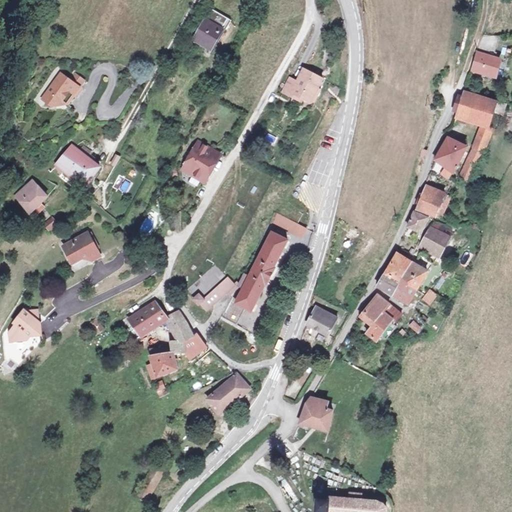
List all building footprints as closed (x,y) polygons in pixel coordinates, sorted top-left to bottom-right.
[(217,17),(202,9),(196,21),(195,21),(185,39),(201,48),(217,17)] [(474,35),(468,54),(479,57),(481,51),(489,53),(494,36),(474,35)] [(479,57),(468,54),(462,72),(488,80),(493,61),(489,60),(491,54),(489,53),(481,51),(479,57)] [(312,78),(293,68),(286,81),(279,95),(290,101),(293,97),(300,101),(312,78)] [(60,80),(53,74),(34,98),(43,106),(50,105),(54,101),(61,92),(65,95),(71,88),(60,80)] [(60,80),(71,88),(73,90),(78,84),(65,74),(60,80)] [(279,95),(286,81),(279,77),(271,91),(279,95)] [(68,97),(65,95),(61,92),(54,101),(61,106),(68,97)] [(488,103),(455,93),(447,117),(476,126),(481,128),(488,103)] [(486,130),(481,128),(476,126),(467,147),(476,152),(486,130)] [(458,150),(440,139),(426,160),(438,167),(445,171),(458,150)] [(203,151),(189,143),(175,168),(194,180),(201,168),(204,170),(210,160),(201,154),(203,151)] [(476,152),(467,147),(463,154),(473,159),(476,152)] [(69,155),(60,148),(46,167),(65,181),(68,177),(79,185),(90,170),(81,164),(69,155)] [(73,149),(69,155),(81,164),(83,160),(80,158),(81,155),(73,149)] [(463,154),(451,178),(460,183),(473,159),(463,154)] [(438,167),(434,174),(440,178),(445,171),(438,167)] [(197,181),(204,170),(201,168),(194,180),(197,181)] [(38,197),(23,182),(7,199),(22,215),(30,205),(38,197)] [(418,184),(409,207),(424,214),(429,216),(436,194),(436,193),(418,184)] [(440,196),(436,194),(429,216),(428,217),(432,219),(440,196)] [(34,208),(30,205),(22,215),(25,218),(34,208)] [(416,233),(424,214),(409,207),(407,206),(399,225),(416,233)] [(284,207),(278,217),(289,223),(294,212),(284,207)] [(278,217),(263,209),(258,218),(293,237),(297,228),(289,223),(278,217)] [(50,225),(44,220),(37,226),(43,232),(50,225)] [(447,230),(427,220),(411,248),(431,261),(447,230)] [(91,258),(78,235),(53,248),(63,265),(79,257),(82,263),(91,258)] [(223,302),(213,319),(228,327),(237,310),(243,313),(256,284),(259,285),(268,269),(265,267),(278,242),(263,235),(241,279),(236,290),(228,305),(223,302)] [(406,259),(390,250),(377,274),(394,283),(406,259)] [(410,261),(423,268),(427,260),(414,253),(410,261)] [(410,261),(406,259),(394,283),(411,292),(423,268),(410,261)] [(441,287),(448,272),(444,270),(437,285),(441,287)] [(371,286),(387,296),(394,283),(377,274),(371,286)] [(226,286),(219,293),(222,296),(231,287),(236,290),(241,279),(236,276),(231,287),(228,284),(226,286)] [(195,300),(191,303),(192,304),(199,311),(219,293),(226,286),(219,278),(195,300)] [(404,305),(411,292),(394,283),(387,296),(404,305)] [(428,304),(438,297),(432,289),(422,297),(428,304)] [(191,303),(195,300),(191,296),(185,301),(190,306),(192,304),(191,303)] [(381,313),(388,305),(377,297),(370,305),(381,313)] [(144,301),(118,316),(129,335),(155,320),(144,301)] [(381,313),(370,305),(367,308),(360,317),(372,325),(381,313)] [(404,316),(388,305),(381,313),(372,325),(366,332),(377,339),(381,335),(387,340),(399,325),(397,323),(404,316)] [(360,317),(367,308),(365,306),(358,315),(360,317)] [(331,319),(313,309),(302,328),(298,338),(302,340),(305,332),(320,340),(331,319)] [(26,312),(13,313),(27,325),(26,312)] [(169,312),(156,319),(163,332),(177,324),(169,312)] [(19,339),(29,338),(28,326),(27,325),(13,313),(12,313),(1,325),(3,327),(0,330),(0,344),(15,343),(19,339)] [(97,318),(88,323),(96,335),(104,329),(97,318)] [(414,318),(409,326),(418,333),(424,325),(414,318)] [(181,331),(177,324),(163,332),(167,339),(181,331)] [(189,341),(181,331),(167,339),(160,343),(164,351),(169,360),(180,353),(189,341)] [(200,348),(191,339),(189,341),(180,353),(184,361),(200,348)] [(127,358),(123,350),(111,358),(116,365),(127,358)] [(175,372),(169,360),(164,351),(148,360),(150,365),(144,369),(152,383),(175,372)] [(239,390),(226,376),(214,387),(211,384),(203,391),(203,392),(201,394),(202,396),(196,402),(210,417),(239,390)] [(330,405),(330,399),(311,393),(307,400),(303,407),(299,422),(316,426),(330,430),(335,409),(330,405)] [(283,441),(276,447),(286,459),(293,453),(283,441)] [(150,466),(139,498),(151,502),(162,470),(150,466)] [(347,494),(347,498),(328,496),(327,501),(316,500),(314,511),(388,511),(388,508),(386,506),(384,504),(382,504),(377,503),(370,502),(371,496),(347,494)]
